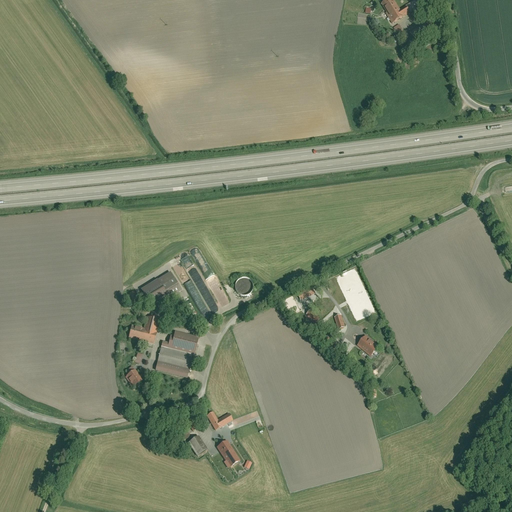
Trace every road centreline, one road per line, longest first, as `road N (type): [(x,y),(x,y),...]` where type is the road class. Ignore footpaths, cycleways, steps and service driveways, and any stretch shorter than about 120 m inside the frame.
road 1 (residential): [(0,399),(82,425),(182,407),(199,399),(229,321),(463,205),(484,170),(511,160)]
road 2 (motorway): [(0,202),(511,142)]
road 3 (motorway): [(511,125),(0,185)]
road 4 (residential): [(511,108),(489,110),(464,96),(445,0)]
